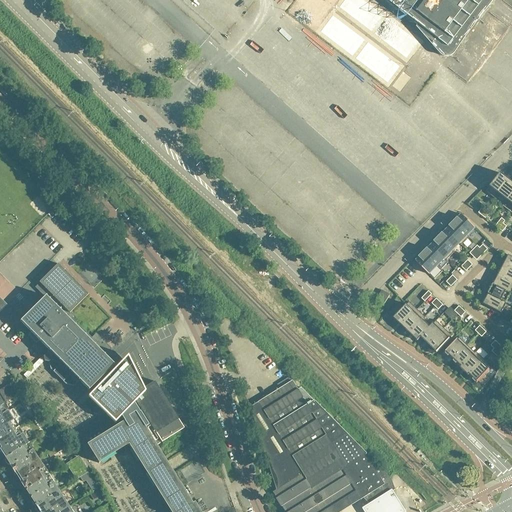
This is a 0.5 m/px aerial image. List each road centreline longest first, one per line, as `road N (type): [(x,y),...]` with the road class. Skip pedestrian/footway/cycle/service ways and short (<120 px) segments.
road 1 (unclassified): [(259,511),(184,301),(153,257),(0,100)]
road 2 (secondary): [(339,315),(17,0)]
road 3 (secondary): [(352,328),(511,478)]
road 4 (secondary): [(511,452),(428,376),(352,328)]
road 5 (unclassified): [(339,315),(455,201)]
